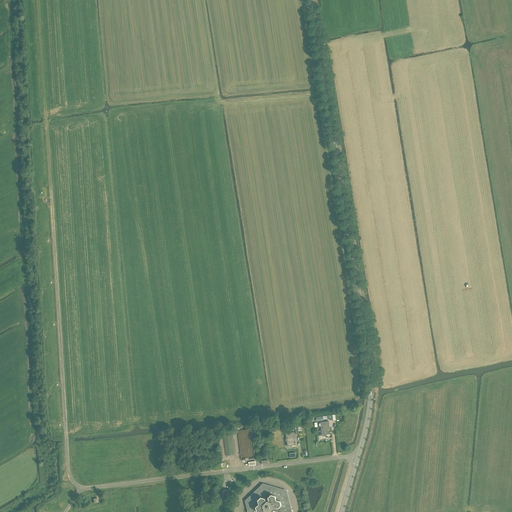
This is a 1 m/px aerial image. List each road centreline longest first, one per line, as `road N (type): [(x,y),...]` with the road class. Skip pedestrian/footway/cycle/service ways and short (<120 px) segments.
road 1 (tertiary): [(341,511),(373,396),(372,356),(314,0)]
road 2 (track): [(83,489),(67,467),(39,0)]
